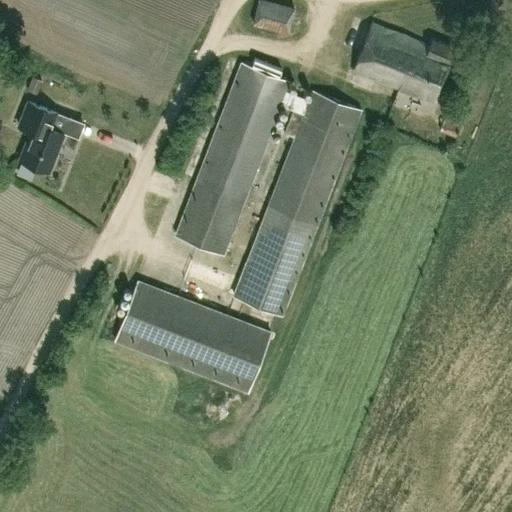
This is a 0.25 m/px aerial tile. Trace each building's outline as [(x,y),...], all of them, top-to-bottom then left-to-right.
[(294,6),(271,0),(258,0),(252,23),(287,33),(294,6)] [(435,103),(457,47),(432,38),(429,44),(392,30),(372,22),(352,71),(400,89),(435,103)] [(242,62),(197,180),(176,235),(223,253),(279,105),(292,110),(283,132),(295,136),(234,296),(282,314),(360,108),(313,90),(309,99),(285,90),(289,80),(242,62)] [(19,125),(31,129),(19,160),(49,171),(63,132),(49,126),(55,111),(28,100),(19,125)] [(458,136),(462,125),(444,118),(439,129),(458,136)] [(249,390),(271,332),(137,281),(115,339),(249,390)]
